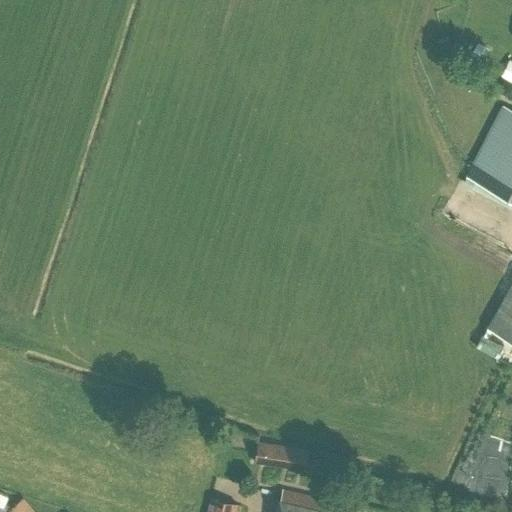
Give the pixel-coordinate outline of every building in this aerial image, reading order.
[(511,209),(511,108),(502,103),(465,175),(466,176),(462,184),(511,209)] [(508,339),(511,341),(511,279),(485,327),(488,328),(508,339)] [(511,442),(501,438),(493,461),(509,468),(511,460),(511,442)] [(305,473),(309,449),(257,440),(252,463),(305,473)] [(346,511),(348,505),(282,489),(276,511),(346,511)] [(4,511),(35,511),(22,497),(4,511)] [(235,511),(237,503),(210,497),(205,511),(235,511)]
